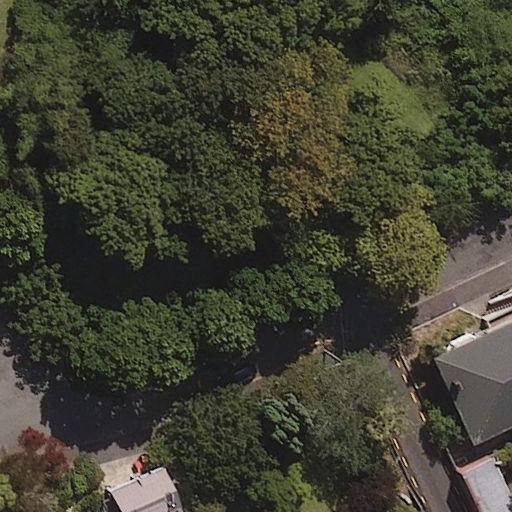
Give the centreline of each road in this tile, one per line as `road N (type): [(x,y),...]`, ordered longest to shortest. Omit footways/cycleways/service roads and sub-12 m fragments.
road 1 (residential): [(0,429),(194,370),(351,296)]
road 2 (residential): [(449,511),(351,296)]
road 3 (residential): [(351,296),(511,220)]
